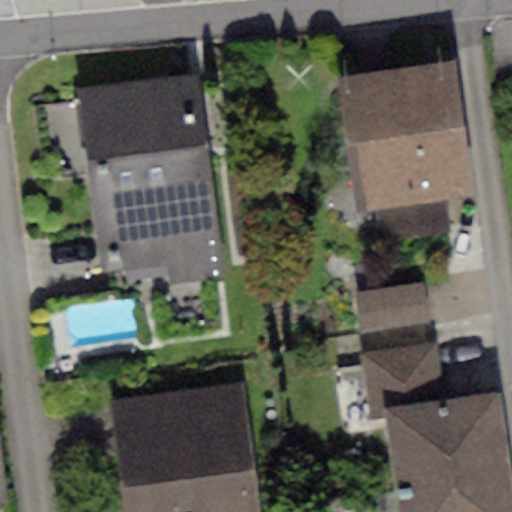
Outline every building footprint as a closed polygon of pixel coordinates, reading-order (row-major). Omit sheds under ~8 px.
[(455,64),(338,78),(355,212),(376,210),(380,242),(449,233),(445,198),(472,195),(455,64)] [(201,79),(79,96),(104,275),(168,266),(171,287),(229,279),(201,79)] [(424,283),(356,292),(361,333),(430,324),(424,283)] [(384,413),(446,404),(437,344),(360,355),(368,415),(384,413)] [(260,511),(242,385),(110,404),(126,511),(260,511)] [(446,404),(384,413),(397,511),(510,511),(495,397),(446,404)]
